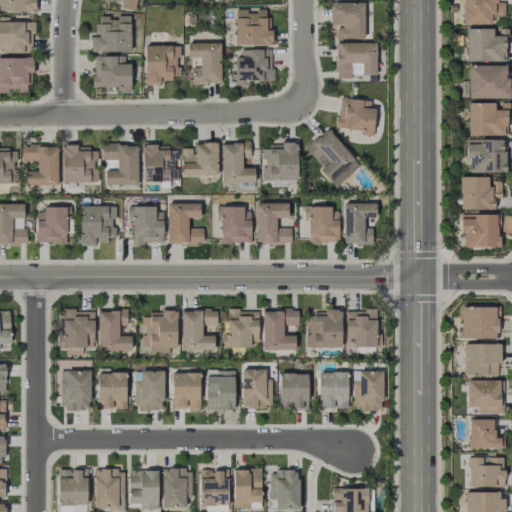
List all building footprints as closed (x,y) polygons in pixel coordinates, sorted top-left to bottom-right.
[(0,0),(0,10),(34,12),(34,0),(0,0)] [(135,0),(100,0),(110,1),(110,0),(121,0),(120,7),(134,10),(135,0)] [(496,0),(462,0),(462,24),(490,24),(490,15),(503,16),(503,2),(496,2),(496,0)] [(363,2),(330,2),(330,26),(336,26),(336,38),(363,38),(363,2)] [(265,30),(265,10),(246,10),(246,9),(235,9),(234,44),(271,45),(272,30),(265,30)] [(32,52),(32,21),(0,20),(0,45),(1,45),(1,52),(32,52)] [(466,61),(505,61),(505,29),(498,29),(498,35),(492,35),(492,28),(465,28),(466,61)] [(219,42),(187,43),(187,58),(199,57),(199,67),(191,67),(192,84),(220,83),(219,42)] [(375,43),(335,43),(335,78),(350,78),(350,74),(375,75),(375,43)] [(144,85),(159,85),(159,81),(172,81),(172,76),(178,76),(177,57),(179,57),(179,45),(144,45),(144,85)] [(271,49),(239,49),(239,57),(234,57),(234,85),(248,85),(247,81),(271,80),(271,49)] [(130,92),(130,63),(123,63),(123,56),(93,56),(93,87),(117,87),(117,92),(130,92)] [(0,92),(10,92),(10,94),(27,94),(26,73),(32,73),(32,57),(0,57),(0,92)] [(508,66),(468,65),(468,98),(507,98),(508,66)] [(361,100),(339,97),(336,128),(359,130),(359,134),(372,136),(374,109),(361,107),(361,100)] [(497,103),(467,102),(467,135),(505,135),(506,103),(497,103)] [(359,165),(325,128),(303,149),(337,185),(359,165)] [(503,139),(466,140),(467,172),(504,172),(503,139)] [(253,167),(241,168),(241,158),(249,157),(249,141),(220,142),(221,183),(253,182),(253,167)] [(217,175),(216,142),(193,143),(193,148),(180,148),(181,176),(217,175)] [(296,142),(280,142),(280,146),(260,147),(261,180),(297,179),(296,142)] [(104,185),(137,184),(136,143),(101,143),(101,159),(116,159),(116,170),(104,170),(104,185)] [(177,181),(177,150),(168,150),(168,143),(140,143),(141,182),(177,181)] [(62,183),(97,182),(96,160),(96,148),(76,149),(75,144),(61,145),(62,183)] [(57,185),(57,145),(21,145),(21,161),(36,161),(36,170),(25,170),(25,185),(57,185)] [(489,177),(459,176),(459,209),(493,210),(493,198),(500,198),(500,181),(489,181),(489,177)] [(167,203),(166,243),(202,243),(202,227),(187,227),(187,217),(199,218),(199,203),(167,203)] [(254,203),(255,243),(290,243),(290,227),(275,228),(275,218),(287,217),(287,203),(254,203)] [(371,244),(371,227),(363,228),(363,218),(375,217),(375,203),(342,203),(343,244),(371,244)] [(115,206),(79,205),(78,245),(95,246),(96,239),(114,240),(115,206)] [(131,220),(132,243),(163,243),(162,211),(154,211),(154,206),(127,206),(127,220),(131,220)] [(242,206),(215,206),(215,219),(219,219),(220,243),(250,242),(250,212),(242,212),(242,206)] [(35,243),(65,243),(66,207),(43,207),(43,212),(35,211),(35,243)] [(338,207),(303,207),(303,220),(308,220),(308,242),(338,243),(338,207)] [(461,247),(498,247),(498,214),(461,214),(461,247)] [(461,306),(460,338),(497,339),(498,307),(461,306)] [(176,348),(175,308),(159,308),(159,312),(149,312),(149,316),(141,316),(141,325),(142,325),(142,347),(149,347),(149,354),(168,354),(168,348),(176,348)] [(180,350),(213,350),(213,335),(201,335),(201,325),(216,325),(216,310),(181,309),(180,350)] [(294,350),(294,335),(282,335),(282,325),(297,325),(297,309),(261,309),(262,350),(294,350)] [(0,343),(9,343),(8,310),(0,310),(0,343)] [(93,310),(62,310),(62,334),(58,334),(57,348),(93,348),(93,310)] [(97,310),(98,350),(130,350),(130,335),(118,336),(118,325),(126,325),(126,310),(97,310)] [(222,347),(250,347),(250,342),(257,341),(257,310),(226,310),(226,335),(222,335),(222,347)] [(345,341),(351,341),(351,347),(380,347),(380,335),(375,335),(375,310),(344,310),(345,341)] [(340,347),(340,311),(305,311),(304,347),(340,347)] [(462,375),(498,375),(499,344),(462,343),(462,375)] [(241,407),(270,407),(270,379),(265,379),(265,368),(240,369),(241,407)] [(88,370),(59,371),(60,410),(89,409),(88,370)] [(133,381),(133,409),(163,409),(162,370),(140,371),(140,381),(133,381)] [(234,371),(206,370),(204,409),(233,410),(234,371)] [(347,372),(317,371),(317,408),(333,408),(333,400),(346,400),(347,372)] [(381,371),(358,371),(358,381),(352,381),(352,410),(381,410),(381,371)] [(125,372),(96,372),(97,409),(125,408),(125,372)] [(198,372),(170,373),(171,409),(199,408),(198,372)] [(307,374),(280,373),(279,408),(300,409),(301,401),(306,401),(307,374)] [(466,407),(478,407),(478,413),(500,413),(500,380),(466,380),(466,407)] [(468,419),(468,448),(500,448),(500,437),(493,438),(493,418),(468,419)] [(503,457),(468,457),(467,486),(503,487),(503,457)] [(191,468),(161,469),(162,507),(185,507),(184,498),(191,497),(191,468)] [(85,505),(84,469),(57,469),(57,505),(85,505)] [(93,510),(123,509),(123,469),(93,469),(93,510)] [(198,505),(227,505),(227,470),(199,469),(198,505)] [(232,507),(260,507),(260,469),(232,469),(232,507)] [(156,470),(127,470),(128,508),(157,508),(156,470)] [(298,510),(299,471),(269,470),(268,500),(274,500),(274,510),(298,510)] [(366,511),(366,488),(331,487),(330,511),(366,511)] [(464,492),(464,511),(501,511),(501,492),(464,492)]
